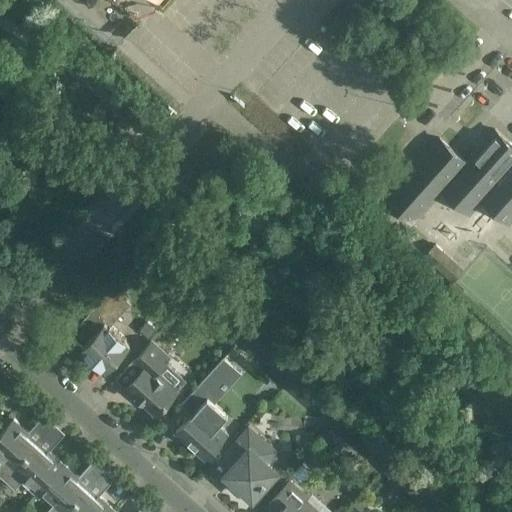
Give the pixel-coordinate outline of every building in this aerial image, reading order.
[(432,52),(425,59),(432,66),(439,59),(432,52)] [(442,189),(466,210),(470,214),(484,198),(509,222),(511,218),(511,164),(511,166),(485,142),(467,162),(440,137),(387,196),(414,220),(442,189)] [(114,283),(74,328),(92,344),(86,351),(102,365),(108,359),(113,362),(130,343),(126,339),(126,338),(111,324),(120,314),(116,310),(129,296),(114,283)] [(170,356),(152,340),(134,359),(143,368),(126,387),(156,414),(177,390),(156,371),(170,356)] [(204,377),(180,403),(191,413),(175,431),(204,458),(227,432),(218,424),(228,413),(208,396),(216,387),(204,377)] [(0,461),(0,474),(4,479),(39,440),(13,417),(0,431),(0,460),(1,461),(0,461)] [(264,483),(276,470),(265,460),(274,450),(249,428),(222,459),(232,467),(227,473),(238,483),(235,486),(253,502),(267,486),(264,483)] [(39,440),(4,479),(15,488),(22,480),(36,493),(64,463),(39,440)] [(64,463),(36,493),(37,493),(40,490),(54,503),(47,511),(48,511),(64,511),(89,485),(64,463)] [(315,511),(312,508),(314,506),(314,504),(307,498),(308,497),(290,480),(271,500),(280,508),(276,511),(315,511)] [(109,511),(114,508),(89,485),(64,511),(109,511)]
